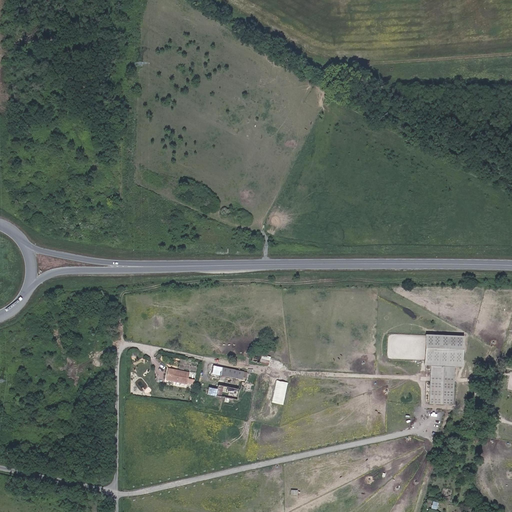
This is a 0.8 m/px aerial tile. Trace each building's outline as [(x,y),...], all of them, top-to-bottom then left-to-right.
[(463,365),(464,338),(426,336),(425,363),(463,365)] [(263,355),(254,353),(251,361),(260,364),(263,355)] [(272,357),(264,354),(261,362),(269,365),(272,357)] [(244,373),(213,366),(207,394),(238,400),(244,373)] [(455,381),(455,368),(431,367),(430,405),(454,406),(455,381)] [(187,384),(190,374),(170,369),(167,380),(187,384)] [(289,383),(276,380),(271,402),(284,405),(289,383)]
